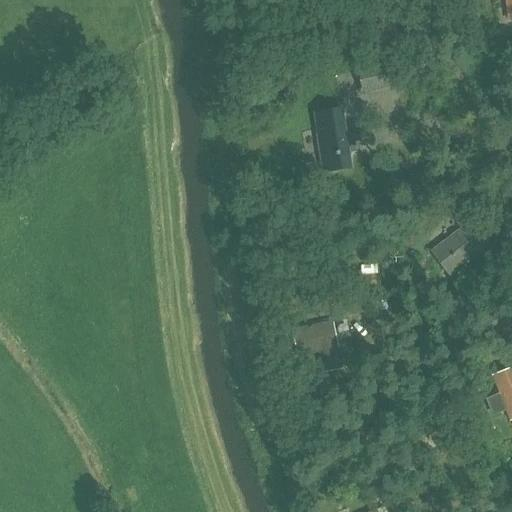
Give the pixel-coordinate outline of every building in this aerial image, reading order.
[(399,57),(357,67),(364,95),(406,84),(399,57)] [(351,167),(343,109),(316,113),(325,171),(351,167)] [(442,244),(432,252),(450,275),(461,268),(491,245),(473,221),(472,221),(459,205),(450,212),(458,222),(451,226),(456,233),(442,244)] [(332,325),(299,331),(303,353),(320,349),(325,370),(340,367),(332,325)] [(380,360),(371,365),(378,378),(387,373),(380,360)] [(511,368),(494,376),(501,394),(488,399),(491,406),(493,408),(495,410),(498,410),(500,410),(507,407),(511,420),(511,368)]
